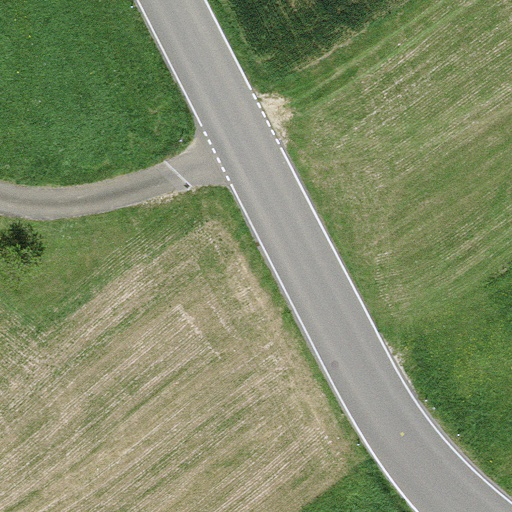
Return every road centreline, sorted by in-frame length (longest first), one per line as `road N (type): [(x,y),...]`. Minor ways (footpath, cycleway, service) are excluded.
road 1 (tertiary): [(173,0),(359,369),(415,460),(467,511)]
road 2 (track): [(0,198),(25,208),(73,209),(179,173),(247,139)]
